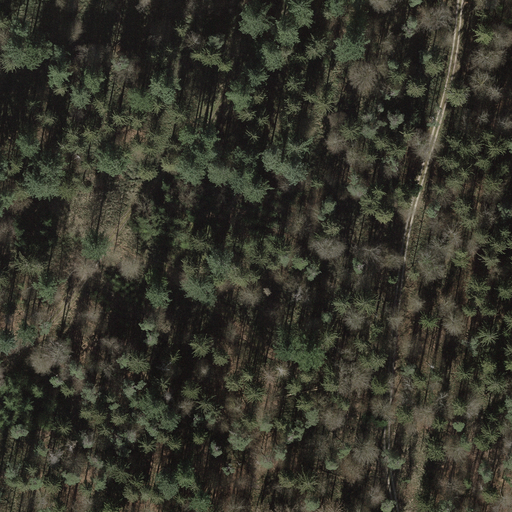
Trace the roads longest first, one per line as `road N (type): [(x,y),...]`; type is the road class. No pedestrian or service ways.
road 1 (track): [(396,511),(385,422),(402,259),(450,81),(462,0)]
road 2 (track): [(0,370),(179,161),(294,0)]
